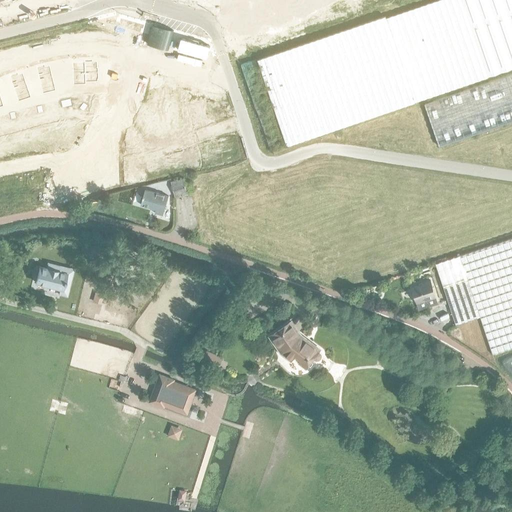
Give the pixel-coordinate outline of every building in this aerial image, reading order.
[(511,0),(439,0),(259,60),(287,145),(511,68),(511,0)] [(84,61),(72,62),(73,85),(85,85),(84,59),(84,61)] [(85,59),(84,59),(85,85),(86,85),(86,82),(98,82),(97,79),(98,79),(98,67),(97,67),(97,61),(92,61),(92,59),(85,59)] [(44,64),(35,66),(42,94),(56,91),(49,65),(45,66),(44,64)] [(17,72),(9,75),(18,102),(31,97),(22,72),(18,74),(17,72)] [(511,72),(424,103),(439,146),(511,120),(511,72)] [(175,198),(177,197),(187,195),(183,178),(171,181),(175,198)] [(163,215),(169,195),(145,188),(140,204),(156,209),(155,212),(163,215)] [(511,347),(511,237),(460,255),(435,263),(456,324),(480,316),(493,354),(511,347)] [(39,266),(36,282),(59,288),(63,289),(66,273),(57,271),(57,270),(49,268),(49,269),(46,268),(39,266)] [(412,287),(417,302),(436,296),(430,279),(424,281),(424,283),(412,287)] [(320,349),(298,333),(297,332),(290,321),(268,336),(280,354),(291,362),(294,358),(298,362),(305,368),(313,358),(316,360),(319,360),(320,358),(321,356),(321,354),(318,351),(320,349)] [(223,358),(212,353),(208,363),(219,368),(223,358)] [(160,374),(150,401),(164,406),(164,405),(187,413),(196,390),(192,388),(173,381),(174,380),(160,374)] [(172,426),(168,435),(174,437),(177,428),(172,426)]
